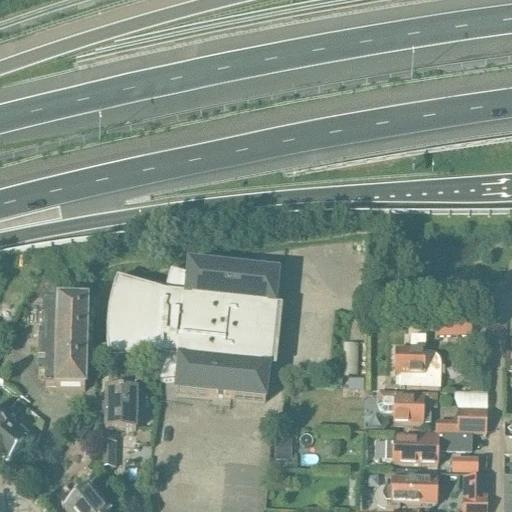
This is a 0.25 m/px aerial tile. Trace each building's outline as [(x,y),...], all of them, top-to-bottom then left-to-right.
[(221,263),(220,271),(229,272),(229,264),(221,263)] [(220,271),(188,267),(187,280),(172,274),(164,294),(117,283),(113,297),(108,315),(107,334),(107,349),(110,366),(157,359),(159,384),(176,382),(175,395),(265,404),(275,310),(278,277),(229,272),(220,271)] [(39,360),(39,376),(46,376),(46,380),(46,381),(46,392),(47,392),(53,392),(56,392),(56,393),(86,394),(87,345),(88,306),(87,306),(86,306),(44,305),(43,325),(43,339),(40,339),(40,345),(40,348),(39,360)] [(470,323),(437,325),(438,341),(471,339),(470,323)] [(425,339),(410,339),(409,353),(395,352),(395,377),(400,378),(400,390),(439,391),(439,367),(439,363),(437,360),(433,356),(429,355),(425,355),(425,339)] [(358,347),(345,346),(343,377),(357,378),(358,347)] [(511,355),(503,354),(503,374),(511,374),(511,355)] [(106,393),(105,432),(135,432),(136,393),(141,393),(142,375),(124,375),(110,375),(110,393),(106,393)] [(471,385),(471,394),(482,394),(482,385),(471,385)] [(418,397),(378,396),(378,409),(378,410),(379,412),(380,413),(382,414),(383,415),(394,415),(393,427),(422,428),(423,403),(417,402),(418,397)] [(460,400),(460,412),(485,412),(485,400),(460,400)] [(27,408),(19,402),(10,413),(18,419),(27,408)] [(486,412),(485,412),(460,412),(460,427),(435,426),(435,436),(486,437),(486,412)] [(6,434),(12,426),(0,416),(0,437),(4,433),(6,434)] [(39,421),(34,428),(42,434),(44,425),(39,421)] [(4,433),(0,437),(0,456),(9,464),(23,447),(22,446),(28,439),(12,426),(6,434),(4,433)] [(438,439),(403,437),(402,443),(393,442),(393,445),(386,445),(385,464),(392,464),(392,467),(437,469),(438,439)] [(511,440),(503,440),(503,449),(511,449),(511,440)] [(113,441),(101,441),(101,469),(113,469),(113,441)] [(290,443),(276,443),(275,461),(290,462),(290,443)] [(57,447),(50,455),(56,461),(63,453),(57,447)] [(511,449),(503,449),(503,459),(511,458),(511,449)] [(452,463),(451,477),(477,477),(478,463),(452,463)] [(283,478),(273,478),(273,492),(283,492),(283,478)] [(437,479),(420,478),(420,483),(391,482),(391,491),(384,491),(383,491),(381,492),(379,493),(378,494),(376,496),(375,498),(375,500),(375,503),(376,505),(377,507),(379,509),(381,510),(382,510),(384,511),(397,511),(398,507),(436,508),(437,479)] [(503,488),(511,487),(511,478),(503,479),(503,488)] [(487,511),(488,480),(463,479),(462,511),(487,511)] [(511,487),(503,488),(503,497),(511,497),(511,487)] [(106,511),(88,491),(63,511),(106,511)] [(133,495),(132,506),(144,506),(145,496),(133,495)]
